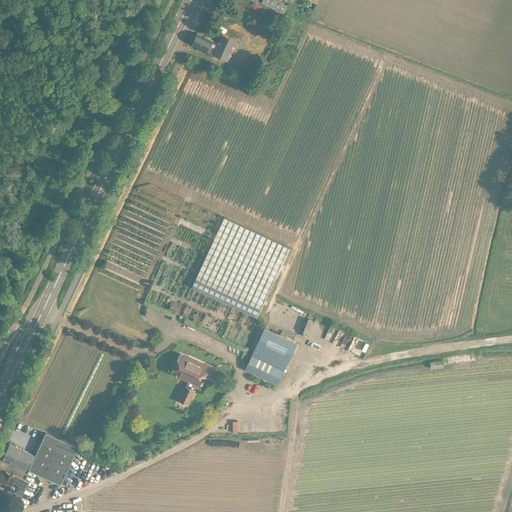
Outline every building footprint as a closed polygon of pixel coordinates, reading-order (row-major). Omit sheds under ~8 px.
[(283,11),(285,4),(275,0),(272,0),(270,6),(283,11)] [(193,40),(194,41),(191,45),(227,62),(236,42),(222,35),(218,44),(204,37),(204,38),(196,35),(196,36),(195,36),(193,40)] [(207,253),(191,288),(194,289),(257,318),(258,316),(273,283),(289,248),(223,218),(207,253)] [(263,329),(244,370),(277,385),(296,345),(297,344),(296,343),(280,336),(274,333),(264,328),(263,329)] [(188,382),(186,388),(193,391),(196,386),(197,386),(202,375),(210,378),(214,369),(188,358),(188,359),(180,355),(171,374),(188,382)] [(442,362),(429,363),(430,370),(443,368),(442,362)] [(194,391),(193,391),(186,388),(185,387),(179,401),(188,405),(194,391)] [(284,428),(286,401),(282,401),(280,422),(278,422),(278,427),(284,428)] [(44,433),(34,455),(27,470),(60,485),(77,447),(44,433)] [(27,470),(34,455),(8,444),(1,459),(27,470)] [(0,486),(6,489),(13,493),(20,496),(21,496),(27,482),(19,479),(4,472),(3,473),(0,471),(0,486)]
